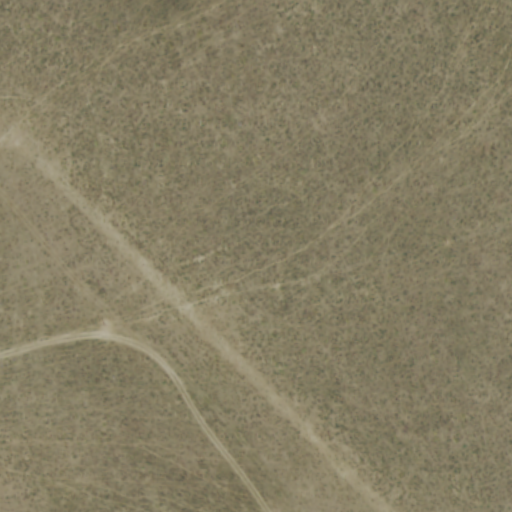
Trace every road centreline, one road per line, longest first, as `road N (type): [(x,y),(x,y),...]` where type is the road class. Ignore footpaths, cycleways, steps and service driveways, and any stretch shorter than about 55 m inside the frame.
road 1 (track): [(298,511),(235,431),(138,340),(89,332),(0,354)]
road 2 (track): [(0,205),(105,333)]
